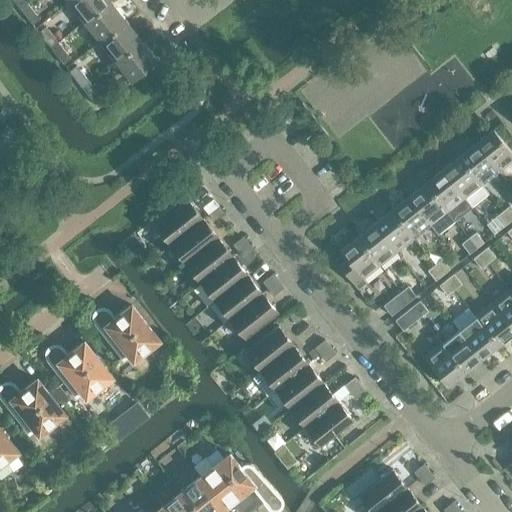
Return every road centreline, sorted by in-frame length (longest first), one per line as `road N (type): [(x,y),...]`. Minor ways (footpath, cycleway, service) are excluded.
road 1 (residential): [(448,448),(275,238)]
road 2 (residential): [(275,238),(326,199),(274,131),(221,170)]
road 3 (residential): [(0,358),(100,279)]
